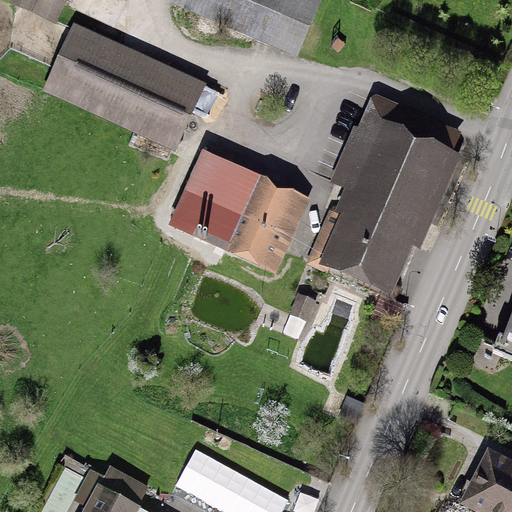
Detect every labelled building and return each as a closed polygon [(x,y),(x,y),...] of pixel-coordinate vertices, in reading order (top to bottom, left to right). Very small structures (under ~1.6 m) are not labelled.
[(62,0),(8,0),(7,3),(52,23),(62,0)] [(317,0),(169,0),(169,3),(295,55),(317,0)] [(202,80),(71,23),(41,91),(173,148),(202,80)] [(456,132),(368,93),(328,183),(344,190),(312,262),(394,298),(459,152),(449,147),(456,132)] [(306,201),(200,154),(167,228),(272,275),(306,201)] [(311,302),(292,295),(283,320),(301,327),(311,302)] [(511,511),(511,464),(488,454),(462,508),(469,511),(511,511)] [(147,490),(110,471),(88,511),(135,511),(139,506),(147,490)]
